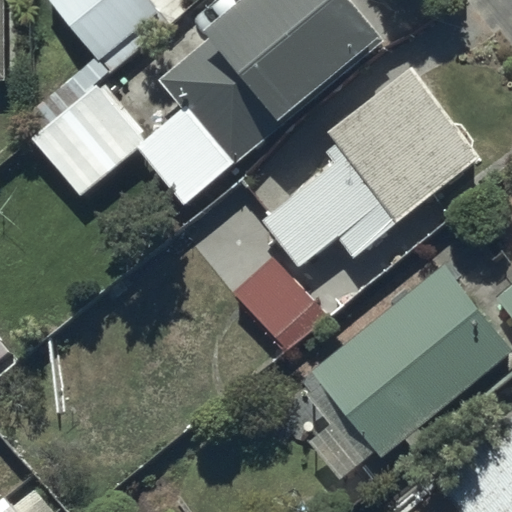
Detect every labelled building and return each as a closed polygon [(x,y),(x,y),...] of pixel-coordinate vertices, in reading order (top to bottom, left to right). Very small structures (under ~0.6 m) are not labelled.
[(155,33),(129,0),(37,0),(31,5),(84,71),(93,64),(102,76),(155,33)] [(334,0),(270,0),(149,159),(128,159),(210,200),(383,51),(334,0)] [(399,97),(262,215),(342,261),(456,162),(399,97)] [(318,324),(264,266),(226,301),(280,360),(318,324)] [(506,356),(439,274),(309,380),(376,462),(401,441),(408,449),(421,438),(415,430),(506,356)] [(511,288),(487,309),(511,338),(511,288)] [(511,511),(511,424),(402,511),(511,511)] [(0,450),(0,500),(25,479),(0,450)] [(42,511),(30,497),(10,511),(42,511)]
